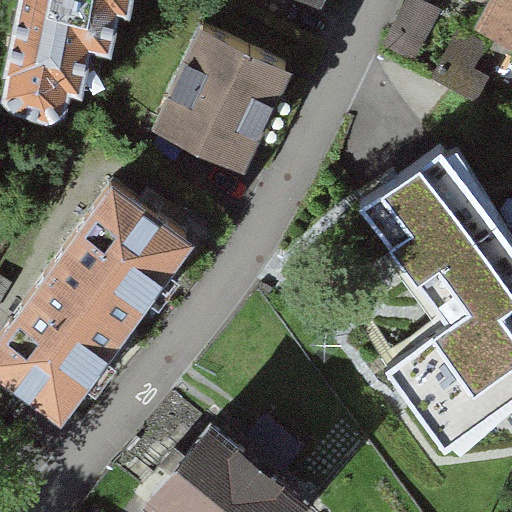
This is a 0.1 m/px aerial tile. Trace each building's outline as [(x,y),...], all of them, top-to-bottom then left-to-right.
[(114,31),(121,0),(10,0),(0,47),(0,124),(49,135),(56,106),(70,109),(80,65),(99,69),(108,30),(114,31)] [(260,0),(311,22),(320,0),(260,0)] [(511,0),(495,0),(469,52),(511,73),(511,0)] [(281,84),(190,43),(142,146),(234,188),(281,84)] [(511,325),(511,261),(436,162),(345,231),(431,345),(382,382),(446,465),(511,415),(511,348),(501,334),(511,325)] [(182,257),(98,198),(0,337),(0,406),(51,442),(77,405),(87,412),(105,386),(95,380),(137,320),(148,327),(167,299),(157,292),(182,257)] [(139,511),(281,511),(196,443),(139,511)]
